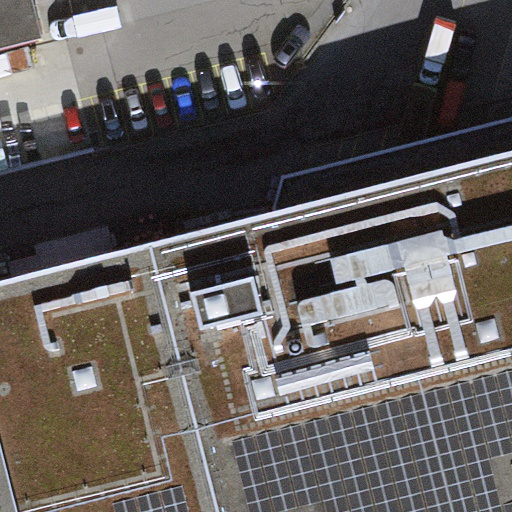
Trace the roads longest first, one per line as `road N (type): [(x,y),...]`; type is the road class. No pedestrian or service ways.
road 1 (unclassified): [(0,200),(300,120),(397,0)]
road 2 (unclassified): [(0,63),(230,0)]
